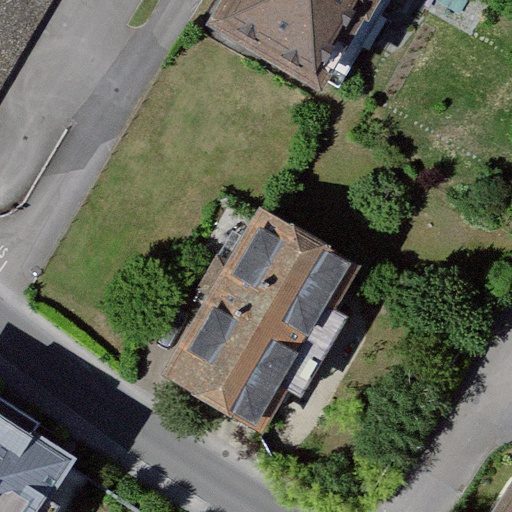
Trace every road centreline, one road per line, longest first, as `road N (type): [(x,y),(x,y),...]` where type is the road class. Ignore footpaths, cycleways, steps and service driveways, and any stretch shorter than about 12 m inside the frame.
road 1 (residential): [(179,0),(0,284)]
road 2 (tertiary): [(0,324),(275,511)]
road 3 (residential): [(418,511),(511,349)]
